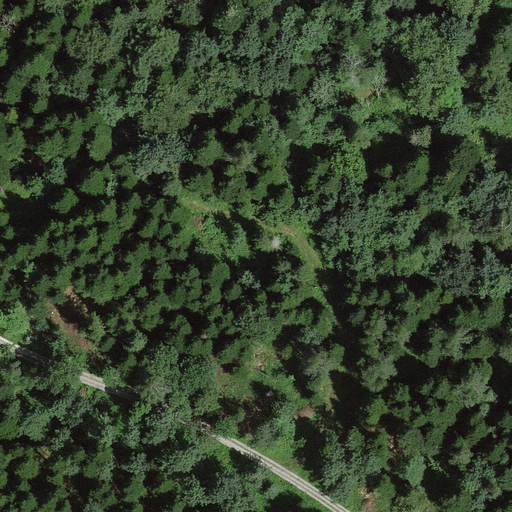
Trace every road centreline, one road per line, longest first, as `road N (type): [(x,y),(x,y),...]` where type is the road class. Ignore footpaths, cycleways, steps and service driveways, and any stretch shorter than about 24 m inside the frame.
road 1 (track): [(0,206),(44,197),(133,130),(205,107),(257,99),(303,109),(347,103),(486,0)]
road 2 (track): [(0,341),(194,418),(346,511)]
